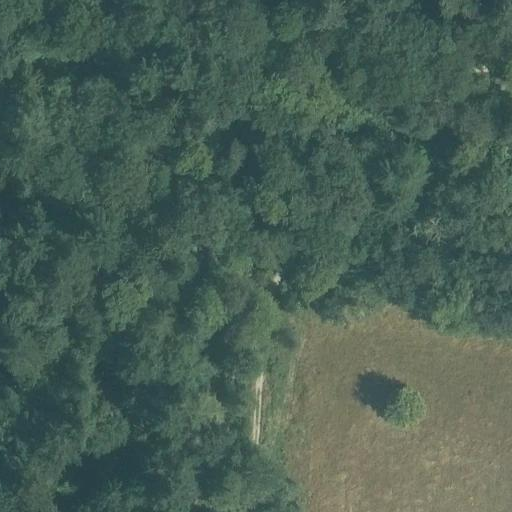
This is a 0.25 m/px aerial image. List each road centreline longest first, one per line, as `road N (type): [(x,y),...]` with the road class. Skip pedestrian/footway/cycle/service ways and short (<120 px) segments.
road 1 (track): [(278,56),(511,67)]
road 2 (track): [(0,42),(230,53)]
